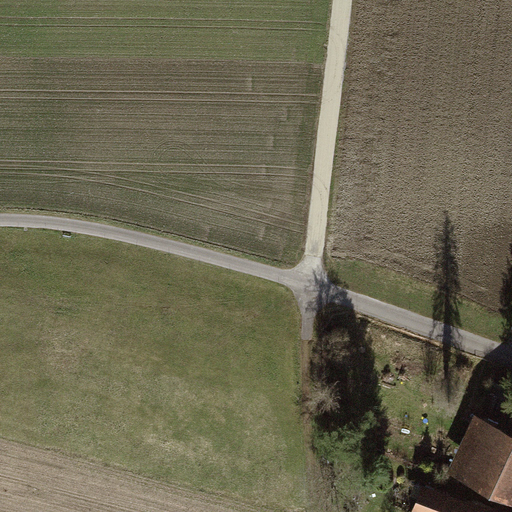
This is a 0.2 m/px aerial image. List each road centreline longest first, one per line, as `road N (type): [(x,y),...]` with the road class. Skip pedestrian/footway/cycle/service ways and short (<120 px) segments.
road 1 (residential): [(0,220),(101,228),(169,245),(311,285),(511,359)]
road 2 (track): [(317,511),(311,285),(342,0)]
